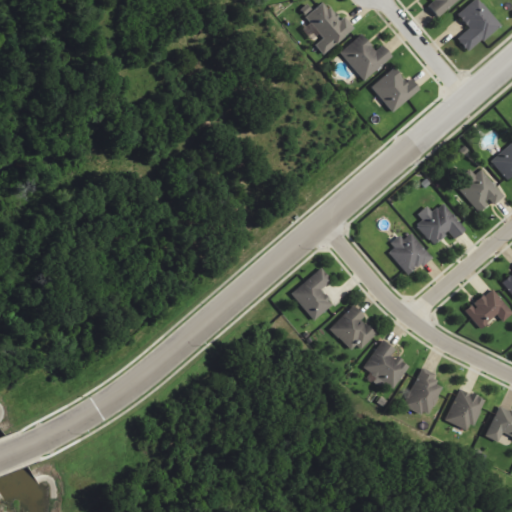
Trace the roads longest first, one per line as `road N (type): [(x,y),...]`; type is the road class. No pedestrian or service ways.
road 1 (tertiary): [(35,444),(166,354),(511,51)]
road 2 (residential): [(320,220),(402,318),(511,376)]
road 3 (residential): [(511,222),(402,318)]
road 4 (residential): [(380,0),(462,95)]
